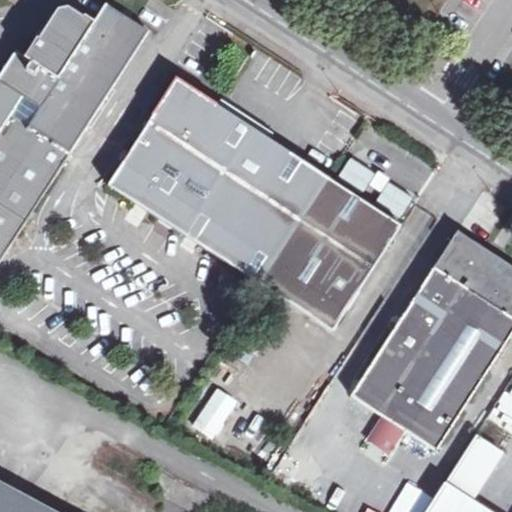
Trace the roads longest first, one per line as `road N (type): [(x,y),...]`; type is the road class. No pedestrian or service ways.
road 1 (unclassified): [(243,0),(511,179)]
road 2 (unknown): [(475,156),(349,367)]
road 3 (unknown): [(349,367),(257,374),(211,367),(181,344)]
